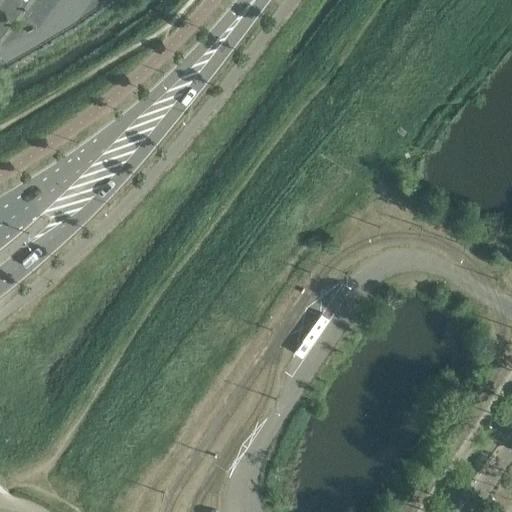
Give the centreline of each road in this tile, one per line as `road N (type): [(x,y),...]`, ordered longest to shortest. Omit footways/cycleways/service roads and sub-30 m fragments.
road 1 (unclassified): [(511,309),(434,263),(400,262),(364,279),(242,478),(244,511)]
road 2 (secondary): [(0,283),(120,178),(163,128),(188,82)]
road 3 (secondary): [(188,82),(128,116),(0,226)]
road 4 (unclassified): [(444,511),(511,412)]
